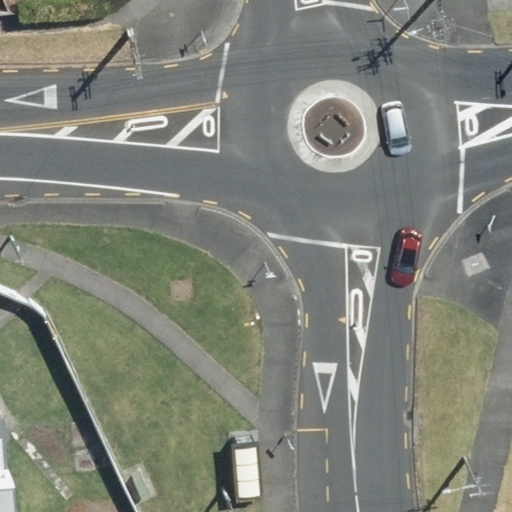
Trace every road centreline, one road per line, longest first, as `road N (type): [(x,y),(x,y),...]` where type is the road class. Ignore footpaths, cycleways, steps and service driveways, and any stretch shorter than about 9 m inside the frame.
road 1 (secondary): [(260,195),(0,130)]
road 2 (secondary): [(0,128),(247,66)]
road 3 (tertiary): [(406,206),(352,407)]
road 4 (tertiary): [(352,407),(331,303),(302,223)]
road 5 (secondary): [(260,195),(235,152),(233,103),(247,66)]
